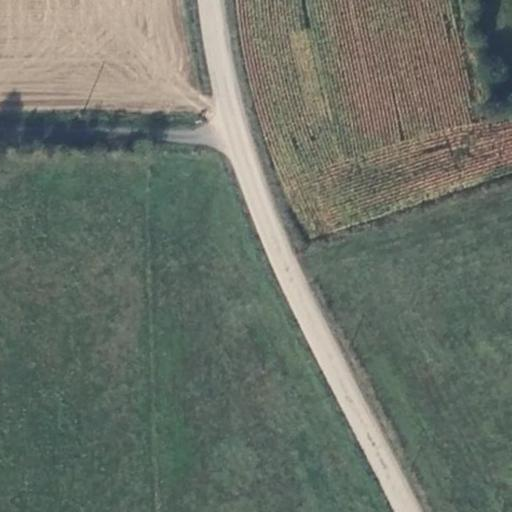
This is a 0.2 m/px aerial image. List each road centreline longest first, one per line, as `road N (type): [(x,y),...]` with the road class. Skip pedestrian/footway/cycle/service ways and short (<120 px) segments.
road 1 (unclassified): [(237,136),(258,230),(393,511)]
road 2 (unclassified): [(237,136),(0,124)]
road 3 (unclassified): [(215,0),(237,136)]
